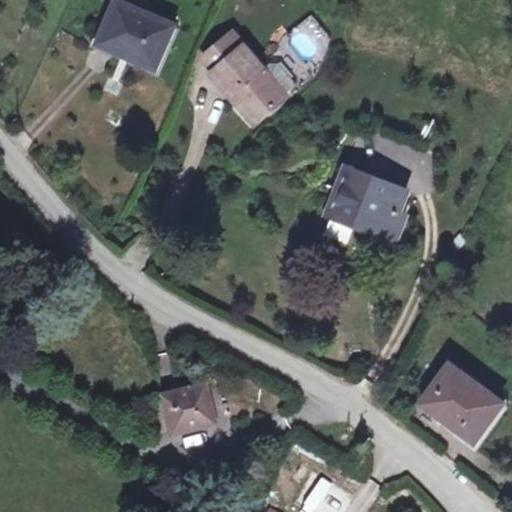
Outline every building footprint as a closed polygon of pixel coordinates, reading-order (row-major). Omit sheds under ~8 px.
[(114,0),(111,0),(92,47),(160,76),(180,28),(173,25),(156,66),(100,43),(118,2),(114,0)] [(118,2),(100,43),(156,66),(173,25),(172,24),(176,15),(161,8),(157,18),(118,2)] [(287,34),(306,60),(331,41),(313,15),(287,34)] [(235,32),(209,54),(219,67),(214,72),(232,95),(236,91),(260,120),(286,97),(285,96),(297,86),(279,65),(273,64),(266,69),(235,32)] [(232,95),(230,96),(254,124),(260,120),(236,91),(232,95)] [(333,163),(325,183),(337,188),(344,168),(333,163)] [(341,189),(331,214),(393,238),(403,213),(396,210),(404,188),(345,165),(344,168),(337,188),(341,189)] [(450,362),(420,403),(445,420),(474,442),(503,402),(450,362)] [(204,387),(161,398),(171,436),(214,425),(204,387)]
